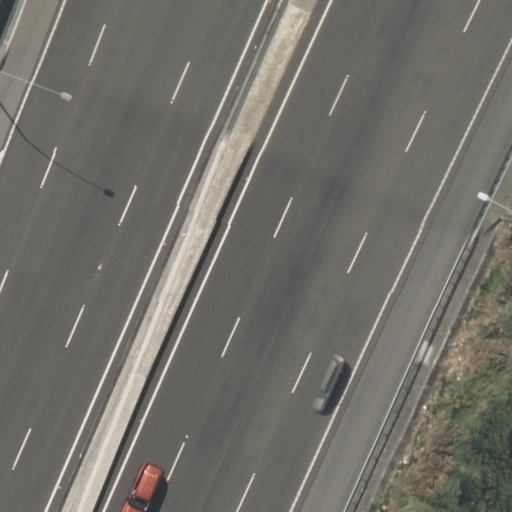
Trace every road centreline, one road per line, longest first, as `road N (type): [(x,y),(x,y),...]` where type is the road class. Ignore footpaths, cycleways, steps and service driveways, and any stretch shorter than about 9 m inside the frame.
road 1 (motorway): [(0,413),(196,0)]
road 2 (motorway): [(0,375),(60,138),(107,0)]
road 3 (motorway): [(475,0),(289,312)]
road 4 (motorway): [(418,0),(289,312)]
road 5 (motorway): [(289,312),(202,511)]
